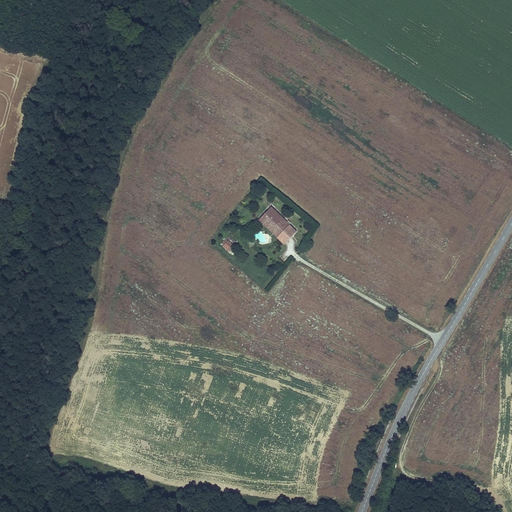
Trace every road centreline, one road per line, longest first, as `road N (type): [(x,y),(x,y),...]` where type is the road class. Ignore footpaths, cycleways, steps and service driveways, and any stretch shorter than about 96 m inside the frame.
road 1 (tertiary): [(511,222),(406,403),(361,511)]
road 2 (track): [(436,349),(438,375),(399,462),(406,477),(478,491),(500,511)]
